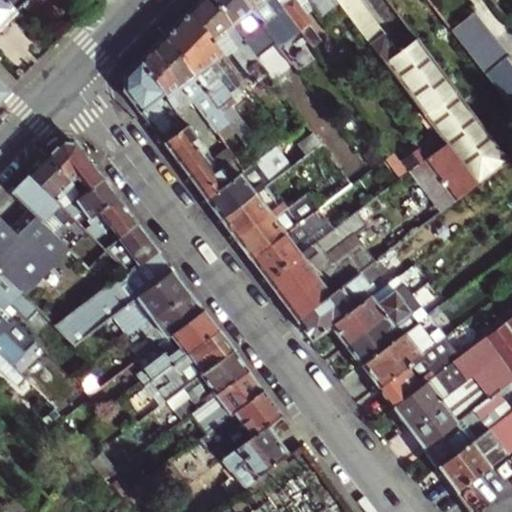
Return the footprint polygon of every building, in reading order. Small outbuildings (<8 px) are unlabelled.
[(0,0),(0,96),(6,90),(0,84),(0,21),(12,9),(3,0),(0,0)] [(3,0),(12,9),(20,0),(3,0)] [(265,71),(210,0),(197,0),(187,11),(243,85),(247,90),(267,74),(265,71)] [(263,26),(244,0),(210,0),(265,71),(276,63),(265,49),(253,34),(263,26)] [(273,0),(244,0),(263,26),(275,42),(284,35),(280,29),(285,26),(268,4),(273,0)] [(318,12),(309,0),(278,0),(313,45),(323,38),(309,19),(318,12)] [(326,0),(309,0),(318,12),(321,15),(331,7),(326,0)] [(337,0),(339,2),(382,59),(390,70),(433,126),(446,143),(477,183),(509,159),(499,146),(418,39),(406,48),(392,38),(388,40),(358,0),(337,0)] [(495,5),(504,16),(511,9),(505,0),(502,2),(500,0),(495,5)] [(476,9),(453,28),(487,69),(510,50),(476,9)] [(243,85),(187,11),(161,37),(226,122),(256,162),(266,154),(228,104),(233,100),(229,95),(243,85)] [(265,49),(275,42),(263,26),(253,34),(265,49)] [(226,122),(161,37),(150,49),(189,101),(213,132),(226,122)] [(175,111),(189,101),(150,49),(137,61),(175,111)] [(511,100),(511,51),(489,67),(511,100)] [(390,70),(382,59),(374,65),(382,76),(390,70)] [(137,61),(120,79),(120,85),(163,143),(187,127),(175,111),(137,61)] [(429,157),(446,143),(433,126),(415,140),(419,145),(429,157)] [(187,127),(163,143),(185,172),(208,154),(187,127)] [(206,200),(221,220),(265,187),(321,143),(313,134),(279,160),(271,150),(266,154),(256,162),(230,182),(206,200)] [(511,136),(499,146),(509,159),(511,156),(511,136)] [(58,141),(42,157),(68,179),(69,181),(75,176),(87,191),(103,180),(73,142),(58,141)] [(477,183),(446,143),(429,157),(413,169),(424,184),(443,209),(477,183)] [(402,159),(411,170),(413,169),(429,157),(419,145),(402,159)] [(393,152),(386,157),(402,177),(409,172),(393,152)] [(208,154),(185,172),(206,200),(230,182),(208,154)] [(42,157),(27,173),(63,209),(80,196),(69,181),(68,179),(42,157)] [(10,190),(28,209),(39,220),(48,211),(59,222),(64,218),(68,223),(73,218),(70,216),(63,209),(27,173),(10,190)] [(79,209),(86,218),(97,210),(115,196),(107,186),(103,180),(87,191),(80,196),(63,209),(70,216),(79,209)] [(265,187),(221,220),(232,234),(251,260),(314,212),(319,209),(307,194),(291,206),(285,199),(278,204),(265,187)] [(97,210),(117,239),(136,225),(115,196),(97,210)] [(0,272),(20,292),(66,247),(39,220),(28,209),(9,228),(0,218),(0,272)] [(267,280),(297,320),(376,260),(388,251),(357,211),(334,229),(301,255),(267,280)] [(267,280),(301,255),(296,248),(329,223),(324,217),(320,220),(314,212),(251,260),(267,280)] [(334,229),(329,223),(296,248),(301,255),(334,229)] [(86,225),(82,228),(89,234),(91,233),(86,225)] [(117,239),(136,265),(156,251),(136,225),(117,239)] [(172,271),(156,251),(136,265),(127,273),(54,326),(72,345),(90,331),(172,271)] [(311,339),(329,324),(389,278),(376,260),(297,320),(311,339)] [(132,317),(140,327),(187,292),(172,271),(90,331),(98,342),(117,328),(132,317)] [(0,272),(0,308),(2,310),(10,302),(25,319),(36,308),(20,292),(0,272)] [(329,324),(345,345),(405,300),(389,278),(329,324)] [(139,357),(155,345),(201,310),(187,292),(140,327),(125,338),(133,348),(139,357)] [(345,345),(361,365),(399,336),(410,328),(421,320),(405,300),(345,345)] [(0,352),(11,364),(33,341),(2,310),(0,308),(0,352)] [(135,375),(144,387),(217,332),(201,310),(155,345),(162,354),(146,366),(135,375)] [(117,328),(125,338),(140,327),(132,317),(117,328)] [(410,328),(427,350),(441,339),(425,317),(421,320),(410,328)] [(511,317),(468,350),(481,367),(473,372),(489,395),(511,377),(511,317)] [(399,336),(361,365),(377,387),(427,350),(410,328),(399,336)] [(166,401),(232,351),(225,343),(217,332),(144,387),(150,396),(158,390),(166,401)] [(427,350),(377,387),(392,408),(461,356),(446,336),(441,339),(427,350)] [(162,354),(155,345),(139,357),(146,366),(162,354)] [(437,399),(473,372),(481,367),(468,350),(461,356),(392,408),(421,445),(453,421),(437,399)] [(192,414),(247,372),(232,351),(166,401),(182,421),(192,414)] [(0,368),(19,388),(27,380),(11,364),(0,352),(0,368)] [(192,414),(207,433),(262,391),(247,372),(192,414)] [(511,377),(489,395),(453,421),(421,445),(436,467),(486,429),(511,409),(511,377)] [(158,390),(150,396),(159,406),(166,401),(158,390)] [(225,457),(264,428),(280,416),(262,391),(207,433),(198,440),(208,453),(217,446),(225,457)] [(511,409),(486,429),(504,454),(511,448),(511,409)] [(236,470),(247,485),(285,456),(264,428),(225,457),(220,461),(228,471),(236,470)] [(436,467),(455,491),(504,454),(486,429),(436,467)] [(100,454),(89,462),(103,479),(113,472),(100,454)]
